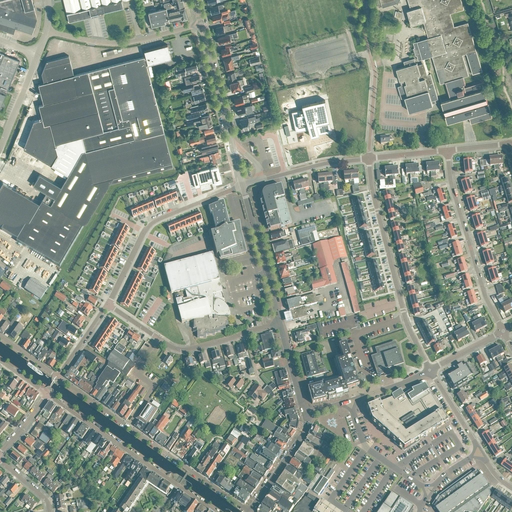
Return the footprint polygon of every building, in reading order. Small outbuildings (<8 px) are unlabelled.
[(0,0),(0,28),(13,33),(15,28),(32,33),(37,19),(36,18),(36,17),(31,0),(0,0)] [(63,0),(69,22),(88,18),(87,16),(91,15),(123,7),(122,0),(63,0)] [(171,0),(172,1),(164,3),(165,8),(166,8),(175,6),(176,6),(177,6),(178,5),(183,4),(182,0),(171,0)] [(376,0),(379,7),(380,6),(382,6),(382,7),(397,3),(397,4),(399,0),(407,0),(411,9),(407,10),(411,24),(423,21),(428,37),(413,42),(414,47),(413,47),(413,48),(415,55),(417,55),(418,60),(421,59),(422,63),(417,64),(417,62),(415,62),(414,57),(403,61),(405,65),(403,66),(396,68),(401,84),(397,85),(401,98),(405,97),(409,111),(433,104),(432,101),(438,99),(434,84),(430,73),(429,73),(424,58),(432,56),(436,70),(440,83),(445,82),(446,82),(450,97),(449,98),(441,100),(442,103),(444,110),(445,110),(446,115),(448,121),(448,122),(469,116),(471,123),(492,117),(490,109),(488,102),(486,96),(484,88),(482,82),(465,87),(465,86),(464,84),(465,84),(463,77),(469,75),(467,68),(463,54),(467,53),(467,54),(467,56),(473,74),(474,73),(482,71),(476,50),(476,48),(468,22),(454,26),(450,13),(464,9),(461,0),(376,0)] [(211,14),(219,12),(218,8),(223,7),(222,4),(218,5),(218,6),(209,8),(211,14)] [(161,9),(148,12),(151,26),(187,17),(184,7),(167,11),(166,8),(165,8),(161,9)] [(222,14),(212,17),(213,21),(219,19),(219,21),(223,20),(223,19),(229,17),(229,15),(228,12),(222,14)] [(217,34),(225,32),(224,30),(229,29),(228,24),(223,26),(215,28),(215,29),(215,31),(216,31),(217,34)] [(234,37),(237,36),(236,32),(232,33),(225,35),(225,36),(218,38),(218,40),(218,41),(218,42),(219,43),(222,43),(223,44),(229,42),(229,41),(231,41),(230,38),(233,37),(234,37)] [(3,182),(0,186),(0,222),(5,225),(1,231),(17,240),(16,242),(60,268),(109,183),(173,167),(172,162),(164,131),(149,74),(146,64),(171,58),(167,44),(144,50),(146,57),(144,58),(144,56),(74,75),(69,55),(46,61),(41,73),(44,82),(38,84),(43,104),(39,105),(42,118),(33,121),(23,148),(51,164),(54,166),(68,174),(61,186),(39,173),(33,185),(46,192),(54,197),(50,204),(42,199),(39,203),(3,182)] [(232,46),(226,47),(226,48),(221,49),(222,52),(221,53),(221,54),(222,54),(222,55),(230,53),(229,48),(230,48),(231,50),(237,48),(237,44),(232,45),(232,46)] [(0,107),(6,94),(4,93),(5,89),(7,90),(19,60),(0,52),(0,107)] [(225,64),(232,62),(231,59),(233,59),(234,59),(239,58),(238,54),(223,58),(224,59),(223,59),(224,62),(225,64)] [(251,65),(260,62),(259,56),(249,59),(251,65)] [(197,68),(196,62),(184,65),(176,67),(176,70),(185,68),(186,71),(197,68)] [(232,62),(225,64),(226,66),(225,67),(226,69),(226,70),(234,68),(233,66),(237,65),(236,62),(232,63),(232,62)] [(245,74),(244,69),(238,71),(239,71),(234,72),(234,71),(227,73),(228,79),(236,77),(235,75),(239,74),(240,75),(245,74)] [(185,77),(184,77),(185,80),(186,85),(192,83),(192,82),(200,80),(199,74),(190,77),(190,76),(190,75),(185,77)] [(232,91),(241,88),(240,84),(244,83),(242,78),(237,80),(237,81),(230,83),(231,87),(230,87),(231,90),(232,90),(232,91)] [(199,86),(199,83),(190,85),(182,87),(184,92),(191,90),(192,94),(203,91),(202,87),(201,87),(201,85),(199,86)] [(192,102),(205,99),(204,93),(190,96),(192,102)] [(235,105),(244,103),(243,99),(247,98),(246,94),(242,95),(242,96),(239,97),(234,98),(235,101),(234,102),(234,104),(235,104),(235,105)] [(303,109),(291,111),(296,131),(308,129),(311,137),(319,134),(331,131),(325,100),(310,103),(302,105),(303,109)] [(208,108),(206,103),(198,105),(198,104),(190,106),(191,112),(199,110),(199,111),(208,108)] [(237,109),(236,110),(237,112),(238,115),(243,114),(253,112),(252,108),(251,104),(244,106),(244,107),(237,109)] [(188,126),(198,123),(211,120),(209,115),(201,117),(202,120),(193,122),(193,120),(187,122),(188,126)] [(256,121),(255,116),(248,118),(248,117),(239,119),(241,125),(254,121),(256,121)] [(211,120),(198,123),(199,128),(204,127),(212,125),(211,120)] [(214,131),(212,126),(191,132),(191,134),(199,132),(204,131),(205,134),(214,131)] [(206,137),(205,135),(189,139),(190,144),(206,140),(207,142),(216,140),(215,135),(206,137)] [(203,153),(210,151),(218,149),(217,143),(201,148),(203,153)] [(204,159),(220,155),(219,150),(209,152),(210,155),(208,155),(203,157),(204,159)] [(494,172),(496,171),(497,171),(495,158),(489,159),(489,161),(483,161),(484,165),(484,167),(494,166),(494,172)] [(464,168),(471,167),(471,163),(474,162),(474,159),(470,160),(470,161),(463,161),(464,168)] [(221,181),(217,166),(199,171),(200,172),(197,173),(200,184),(214,181),(215,183),(221,181)] [(413,184),(413,180),(411,166),(405,167),(406,175),(410,175),(410,184),(413,184)] [(413,180),(415,180),(415,174),(422,174),(421,167),(418,168),(418,166),(411,166),(413,180)] [(350,187),(352,187),(350,173),(343,173),(344,182),(350,181),(350,183),(349,183),(350,187)] [(323,189),(326,189),(324,175),(317,176),(318,184),(324,184),(324,186),(323,186),(323,189)] [(463,189),(469,187),(468,182),(472,181),(471,178),(467,180),(461,182),(463,189)] [(510,185),(508,179),(499,181),(498,178),(493,180),(493,183),(498,182),(498,184),(501,183),(502,187),(510,185)] [(303,195),(305,195),(304,191),(303,190),(308,188),(306,180),(299,182),(303,195)] [(395,181),(392,182),(392,183),(390,183),(389,181),(386,181),(379,182),(380,187),(380,190),(395,189),(395,181)] [(307,200),(305,195),(303,195),(299,182),(293,184),(295,192),(300,191),(300,192),(299,193),(300,196),(299,197),(300,202),(307,200)] [(502,187),(499,188),(501,194),(504,193),(511,191),(510,185),(502,187)] [(270,230),(291,225),(281,186),(267,190),(265,191),(263,192),(262,194),(261,197),(262,199),(262,202),(260,203),(267,228),(269,227),(270,231),(270,230)] [(415,196),(423,193),(421,187),(414,190),(415,196)] [(469,187),(463,189),(465,195),(471,193),(471,194),(475,192),(475,190),(471,191),(469,187)] [(490,200),(487,191),(480,193),(483,202),(490,200)] [(501,194),(500,194),(501,196),(505,195),(506,199),(511,196),(511,192),(511,191),(504,193),(501,194)] [(178,200),(174,192),(169,194),(172,202),(178,200)] [(385,200),(394,198),(394,196),(389,197),(388,192),(383,193),(385,200)] [(172,202),(169,194),(164,196),(167,204),(172,202)] [(167,204),(164,196),(158,198),(162,207),(162,206),(167,204),(167,205),(167,204)] [(468,206),(475,204),(474,200),(477,199),(477,196),(472,198),(466,200),(468,206)] [(511,196),(506,199),(502,200),(503,202),(507,201),(508,205),(511,203),(511,196)] [(386,207),(392,206),(390,201),(395,200),(397,200),(397,197),(396,197),(385,200),(386,207)] [(162,207),(158,198),(153,201),(156,209),(162,207)] [(313,203),(312,199),(307,200),(300,202),(297,203),(298,207),(313,203)] [(360,199),(351,201),(353,207),(362,205),(360,199)] [(154,210),(151,201),(146,204),(149,212),(154,210)] [(229,227),(225,211),(226,211),(223,202),(218,204),(218,205),(208,209),(211,215),(212,215),(217,233),(216,233),(215,231),(208,232),(211,241),(212,241),(217,257),(218,257),(220,261),(246,254),(240,234),(239,224),(229,227)] [(149,212),(146,204),(140,206),(144,214),(149,212)] [(475,204),(468,206),(470,213),(476,211),(481,210),(480,208),(476,209),(475,204)] [(362,205),(353,207),(354,213),(363,211),(362,205)] [(144,214),(140,206),(135,208),(138,216),(139,216),(143,214),(144,214)] [(388,214),(398,212),(397,210),(393,211),(392,206),(386,207),(388,214)] [(138,216),(135,208),(130,210),(133,218),(138,216)] [(398,212),(388,214),(390,221),(395,220),(394,215),(398,214),(398,212)] [(202,221),(199,213),(193,215),(197,224),(202,221)] [(473,224),(480,222),(479,218),(483,217),(482,214),(478,215),(478,216),(471,218),(473,224)] [(197,224),(193,215),(188,217),(191,226),(197,224)] [(191,226),(188,217),(183,220),(186,228),(191,226)] [(186,228),(183,220),(177,222),(181,230),(186,228)] [(181,230),(177,222),(172,224),(175,232),(181,230)] [(366,222),(357,224),(359,230),(368,228),(366,222)] [(480,222),(473,224),(475,231),(481,229),(482,229),(486,228),(485,226),(482,227),(480,222)] [(175,232),(172,224),(167,226),(170,235),(175,232)] [(393,232),(402,229),(402,228),(398,229),(396,224),(391,225),(393,232)] [(129,229),(121,225),(118,231),(127,235),(129,229)] [(315,228),(313,229),(302,232),(298,233),(302,246),(315,243),(312,233),(316,232),(315,228)] [(394,239),(400,237),(399,233),(403,232),(402,229),(393,232),(394,239)] [(127,235),(118,231),(116,236),(124,240),(126,235),(127,235)] [(479,242),(486,240),(484,235),(488,234),(487,232),(483,233),(483,234),(477,236),(479,242)] [(279,234),(270,236),(270,237),(269,237),(270,239),(271,240),(272,242),(283,239),(285,238),(284,237),(283,238),(283,236),(280,237),(279,234)] [(369,234),(360,236),(362,242),(371,239),(369,234)] [(122,245),(124,240),(116,236),(113,241),(122,245)] [(396,246),(406,243),(408,243),(408,241),(401,242),(400,237),(394,239),(396,246)] [(327,242),(333,262),(346,258),(341,238),(327,242)] [(486,240),(479,242),(481,248),(487,246),(487,247),(492,246),(491,243),(487,244),(486,240)] [(119,250),(121,245),(122,245),(113,241),(111,246),(119,250)] [(291,241),(272,247),(274,255),(294,250),(291,241)] [(333,262),(327,242),(327,241),(312,246),(317,261),(317,264),(319,271),(332,267),(333,263),(333,262)] [(406,243),(396,246),(398,253),(403,251),(402,246),(406,245),(406,243)] [(454,251),(460,249),(458,243),(448,246),(449,249),(453,248),(454,251)] [(116,257),(118,252),(110,248),(107,253),(116,257)] [(153,258),(155,253),(147,249),(145,254),(153,258)] [(452,259),(462,256),(460,249),(454,251),(455,255),(451,256),(452,259)] [(374,250),(365,253),(365,254),(366,259),(369,258),(375,256),(374,250)] [(484,260),(491,258),(490,253),(494,252),(493,250),(488,251),(489,252),(482,254),(484,260)] [(113,262),(115,257),(116,257),(107,253),(105,258),(113,262)] [(153,258),(145,254),(142,259),(150,263),(153,258)] [(168,265),(172,256),(168,254),(163,263),(168,265)] [(284,257),(283,254),(274,256),(277,265),(286,263),(285,260),(293,258),(292,255),(284,257)] [(168,267),(164,268),(168,285),(171,295),(174,294),(185,291),(187,299),(183,300),(183,298),(176,300),(178,309),(181,324),(188,322),(193,321),(193,329),(193,333),(197,333),(197,339),(206,339),(206,336),(215,336),(215,333),(220,333),(220,330),(225,330),(225,324),(228,324),(228,318),(228,316),(228,314),(227,313),(230,312),(228,309),(226,306),(223,303),(225,302),(216,269),(215,263),(212,255),(168,267)] [(409,261),(410,261),(410,259),(406,260),(404,255),(399,257),(401,264),(409,261)] [(111,267),(113,263),(113,262),(105,258),(102,264),(111,268),(111,267)] [(491,258),(484,260),(486,266),(492,264),(493,265),(497,264),(496,261),(493,262),(491,258)] [(150,263),(142,259),(140,264),(148,268),(150,263)] [(459,268),(465,266),(463,259),(453,262),(454,265),(457,264),(459,268)] [(403,271),(408,269),(407,264),(411,263),(410,261),(409,261),(401,264),(403,271)] [(377,262),(368,264),(369,270),(378,268),(377,262)] [(110,268),(111,268),(102,264),(100,268),(100,269),(108,273),(110,268)] [(145,274),(148,268),(140,264),(137,270),(145,274)] [(279,275),(287,272),(287,270),(291,268),(292,268),(292,266),(291,265),(278,269),(279,275)] [(465,266),(459,268),(460,271),(456,272),(457,275),(467,272),(465,266)] [(322,279),(334,276),(332,267),(319,271),(322,279)] [(489,278),(497,275),(495,271),(499,270),(498,268),(494,269),(488,271),(489,278)] [(408,269),(403,271),(404,278),(414,275),(413,273),(409,274),(408,269)] [(105,280),(107,274),(99,271),(97,276),(105,280)] [(287,272),(279,275),(281,280),(294,277),(294,276),(293,276),(292,274),(288,275),(287,272)] [(380,273),(371,276),(371,278),(372,281),(381,279),(380,273)] [(141,283),(143,277),(135,274),(133,279),(141,283)] [(414,275),(404,278),(406,285),(412,283),(410,278),(414,277),(414,275)] [(497,275),(489,278),(491,284),(498,282),(502,281),(501,279),(498,280),(497,275)] [(104,280),(105,280),(97,276),(94,281),(102,285),(104,280)] [(334,276),(322,279),(322,280),(324,287),(337,284),(334,276)] [(464,284),(470,282),(468,276),(458,279),(459,281),(462,280),(464,284)] [(40,300),(47,290),(32,279),(25,290),(40,300)] [(138,288),(141,283),(133,279),(130,284),(138,288)] [(290,283),(289,279),(281,282),(282,284),(283,285),(283,286),(284,288),(292,286),(293,288),(299,287),(304,285),(303,283),(302,283),(298,284),(294,285),(293,282),(290,283)] [(312,291),(324,287),(322,280),(310,283),(312,291)] [(100,290),(102,285),(94,281),(91,286),(100,290)] [(11,289),(3,282),(0,286),(0,288),(7,294),(11,289)] [(470,282),(464,284),(465,288),(461,289),(462,291),(472,288),(470,282)] [(136,293),(138,288),(130,284),(128,289),(136,293)] [(97,295),(99,290),(100,290),(91,286),(89,291),(97,295)] [(409,296),(418,293),(418,291),(414,292),(413,287),(407,289),(409,296)] [(133,298),(136,293),(128,289),(125,294),(133,298)] [(293,292),(292,289),(283,291),(284,295),(285,295),(286,295),(287,298),(298,295),(298,294),(297,294),(296,291),(293,292)] [(469,300),(475,298),(473,292),(463,295),(464,298),(467,297),(469,300)] [(66,299),(57,293),(54,297),(63,303),(66,299)] [(411,303),(416,301),(415,296),(419,295),(418,293),(409,296),(411,303)] [(131,303),(133,298),(125,294),(123,299),(131,303)] [(8,310),(17,298),(12,295),(3,307),(8,310)] [(307,317),(304,308),(317,304),(315,295),(293,301),(287,303),(289,312),(292,311),(295,321),(307,317)] [(97,302),(91,297),(89,299),(88,298),(86,300),(95,306),(97,302)] [(475,298),(469,300),(470,304),(466,305),(467,308),(477,305),(475,298)] [(123,299),(120,304),(128,308),(131,303),(123,299)] [(505,314),(510,311),(504,299),(502,300),(503,302),(499,304),(505,314)] [(412,310),(422,307),(421,305),(417,306),(416,301),(411,303),(412,310)] [(80,306),(90,313),(92,309),(86,305),(84,307),(81,305),(80,306)] [(87,317),(90,313),(80,306),(79,308),(80,309),(79,312),(87,317)] [(422,307),(412,310),(414,317),(420,315),(418,310),(422,309),(422,307)] [(289,314),(282,316),(285,324),(292,323),(289,314)] [(72,318),(82,324),(85,321),(78,316),(77,318),(73,316),(72,318)] [(475,318),(481,330),(487,327),(483,319),(479,321),(477,317),(475,318)] [(3,318),(1,320),(3,321),(0,324),(0,332),(3,335),(9,326),(11,324),(3,318)] [(15,340),(23,328),(15,323),(17,320),(14,318),(11,324),(9,326),(12,328),(7,335),(15,340)] [(82,324),(72,318),(69,321),(73,324),(80,328),(82,324)] [(475,333),(481,330),(475,318),(472,319),(475,324),(471,325),(475,333)] [(115,329),(118,324),(111,319),(107,324),(115,329)] [(425,321),(417,325),(419,330),(428,327),(425,321)] [(115,329),(107,324),(104,329),(112,334),(115,329)] [(77,332),(67,325),(65,329),(68,331),(74,336),(77,332)] [(457,327),(463,339),(469,336),(465,329),(462,331),(459,326),(457,327)] [(428,327),(419,330),(422,336),(430,332),(428,327)] [(457,342),(463,339),(457,327),(455,328),(457,333),(454,335),(457,342)] [(108,339),(112,334),(104,329),(101,333),(101,334),(108,339)] [(30,335),(25,331),(20,338),(25,342),(21,347),(26,351),(31,344),(27,342),(28,341),(29,341),(31,337),(29,336),(30,335)] [(56,342),(61,335),(57,332),(52,339),(56,342)] [(132,340),(135,335),(130,332),(127,337),(126,336),(124,339),(126,341),(128,338),(131,340),(132,340)] [(307,336),(306,332),(303,332),(295,334),(294,335),(296,344),(297,345),(304,343),(303,338),(305,338),(305,337),(307,336)] [(430,332),(422,336),(424,341),(433,337),(430,332)] [(262,352),(275,349),(271,333),(265,335),(265,336),(261,337),(262,344),(260,345),(262,352)] [(108,339),(101,334),(98,338),(105,343),(108,339)] [(132,340),(131,340),(129,343),(131,344),(133,341),(137,344),(140,339),(135,335),(132,340)] [(433,337),(424,341),(427,346),(435,342),(433,337)] [(105,343),(98,338),(98,339),(95,343),(102,348),(105,343)] [(66,348),(69,344),(62,339),(59,345),(63,348),(64,347),(66,348)] [(38,340),(34,346),(32,344),(27,352),(32,355),(41,342),(38,340)] [(436,354),(441,352),(445,350),(440,341),(437,343),(438,345),(433,348),(436,354)] [(102,348),(95,343),(94,343),(95,343),(91,348),(99,353),(102,348)] [(114,351),(121,356),(126,349),(119,344),(114,351)] [(396,352),(393,344),(376,349),(378,355),(372,357),(378,376),(383,374),(384,376),(387,374),(388,375),(403,370),(401,365),(402,365),(402,364),(398,353),(397,352),(396,352)] [(43,347),(40,345),(33,356),(38,359),(44,350),(41,348),(43,347)] [(328,401),(343,397),(343,395),(348,393),(347,390),(359,386),(345,345),(338,347),(342,358),(333,361),(338,377),(314,383),(315,387),(308,389),(309,395),(310,399),(312,405),(326,401),(326,400),(328,399),(328,401)] [(244,354),(242,346),(236,348),(237,348),(236,349),(237,351),(239,356),(242,355),(243,359),(246,358),(245,354),(244,354)] [(494,350),(500,362),(501,362),(503,366),(508,363),(506,360),(503,361),(500,356),(504,354),(500,347),(494,350)] [(233,357),(231,349),(226,350),(228,358),(229,358),(230,361),(233,360),(235,367),(238,366),(236,356),(233,357)] [(44,350),(38,359),(42,362),(45,359),(47,360),(53,353),(50,351),(48,353),(44,350)] [(498,363),(500,362),(494,350),(488,353),(492,360),(496,359),(498,363)] [(124,358),(121,356),(114,351),(109,358),(107,360),(107,361),(108,362),(107,368),(103,374),(99,380),(96,384),(95,385),(97,387),(90,396),(100,403),(107,392),(104,390),(109,383),(113,385),(121,374),(127,377),(135,365),(130,361),(130,362),(129,361),(124,358)] [(282,358),(280,351),(275,353),(275,352),(270,353),(271,356),(268,357),(268,358),(262,360),(264,370),(274,367),(272,360),(282,358)] [(75,371),(84,357),(87,359),(87,360),(92,364),(97,358),(91,354),(89,357),(81,352),(70,368),(64,378),(73,384),(77,378),(77,377),(79,374),(75,371)] [(218,353),(211,354),(213,361),(212,361),(213,366),(219,364),(220,368),(224,367),(224,365),(225,365),(223,359),(222,359),(219,360),(218,353)] [(314,358),(312,353),(303,356),(304,362),(303,362),(307,378),(325,374),(323,369),(318,371),(315,361),(314,358)] [(52,369),(56,363),(53,361),(55,357),(52,355),(49,359),(51,360),(47,366),(52,369)] [(206,363),(205,356),(198,358),(200,365),(205,364),(206,369),(210,368),(209,362),(206,363)] [(485,363),(482,356),(476,359),(479,366),(484,364),(485,366),(487,365),(486,362),(485,363)] [(168,367),(172,360),(167,357),(163,364),(161,363),(162,362),(160,360),(156,366),(158,368),(160,367),(163,369),(165,365),(168,367)] [(188,360),(188,359),(184,360),(185,364),(186,364),(187,368),(192,367),(193,372),(197,371),(196,366),(193,366),(191,359),(188,360)] [(472,375),(466,364),(462,367),(461,365),(457,368),(458,369),(447,376),(451,383),(449,384),(453,390),(467,381),(466,379),(472,375)] [(103,374),(107,368),(101,365),(99,369),(102,371),(101,373),(103,374)] [(506,375),(511,371),(511,370),(510,366),(503,369),(505,372),(502,374),(498,376),(499,379),(500,378),(503,377),(506,375)] [(281,382),(287,380),(285,371),(274,374),(278,387),(282,385),(281,382)] [(509,380),(511,378),(511,371),(506,375),(503,377),(500,378),(499,379),(500,381),(507,377),(509,380)] [(73,384),(77,387),(82,379),(80,378),(81,376),(83,374),(81,373),(77,378),(73,384)] [(96,384),(99,380),(94,376),(91,381),(92,381),(90,384),(88,383),(86,385),(87,386),(83,391),(89,395),(95,387),(93,386),(95,384),(96,384)] [(131,388),(134,384),(129,380),(129,379),(127,377),(120,387),(123,388),(125,384),(131,388)] [(15,389),(20,381),(15,378),(13,381),(11,380),(6,386),(13,392),(15,389)] [(236,382),(238,379),(236,383),(233,380),(231,378),(230,378),(225,385),(231,390),(233,387),(234,387),(233,386),(236,383),(236,382)] [(86,385),(88,383),(83,379),(82,379),(77,387),(83,391),(87,386),(86,385)] [(234,387),(233,387),(239,391),(244,384),(241,381),(239,379),(238,380),(238,379),(236,382),(236,383),(233,386),(234,387)] [(20,391),(25,385),(20,382),(16,388),(20,391)] [(290,390),(288,382),(282,383),(283,386),(278,387),(279,389),(277,390),(278,391),(284,389),(284,391),(290,390)] [(164,383),(162,387),(169,392),(172,388),(164,383)] [(179,392),(182,389),(174,383),(172,387),(179,392)] [(267,386),(272,392),(277,388),(273,383),(268,387),(267,386)] [(25,394),(29,388),(25,385),(18,396),(20,398),(23,394),(25,394)] [(263,392),(259,389),(260,388),(256,385),(253,389),(248,396),(255,401),(257,398),(262,402),(268,395),(269,396),(272,392),(267,386),(263,392)] [(372,421),(404,450),(448,422),(425,385),(412,391),(409,393),(404,395),(401,390),(392,395),(393,398),(367,408),(372,421)] [(138,396),(143,389),(138,386),(134,393),(129,399),(126,402),(125,402),(117,415),(123,419),(133,404),(133,403),(138,396)] [(29,401),(35,392),(30,389),(25,396),(27,397),(26,398),(28,399),(27,400),(29,401)] [(106,407),(117,391),(115,390),(111,396),(111,397),(108,395),(101,404),(106,407)] [(110,410),(116,401),(114,399),(114,398),(115,399),(119,393),(117,391),(106,407),(110,410)] [(284,401),(292,399),(290,391),(281,393),(284,401)] [(481,401),(490,395),(488,391),(479,397),(481,401)] [(35,392),(29,401),(28,402),(30,404),(32,401),(34,402),(39,395),(35,392)] [(459,400),(468,394),(467,393),(464,395),(462,392),(456,396),(459,400)] [(468,394),(459,400),(462,405),(468,401),(466,398),(469,396),(468,394)] [(118,404),(122,398),(120,397),(116,401),(110,410),(116,414),(120,406),(118,404)] [(181,403),(175,399),(171,405),(177,409),(181,403)] [(286,410),(295,408),(293,400),(284,402),(286,410)] [(43,417),(47,420),(50,416),(50,415),(56,407),(49,402),(42,411),(45,414),(43,417)] [(160,406),(153,402),(151,406),(147,403),(135,420),(138,422),(134,427),(142,432),(145,427),(146,427),(160,406)] [(133,403),(133,404),(123,419),(126,421),(134,409),(136,406),(137,405),(133,403)] [(468,415),(473,412),(472,409),(475,407),(473,404),(471,405),(471,406),(465,410),(468,415)] [(10,407),(7,405),(1,413),(6,417),(8,414),(14,418),(18,412),(11,407),(10,407)] [(280,418),(282,416),(284,419),(284,418),(284,417),(288,416),(290,424),(298,422),(295,408),(284,411),(280,415),(278,417),(280,418)] [(59,419),(63,412),(58,409),(53,415),(51,419),(54,421),(56,418),(59,419)] [(472,420),(480,415),(478,412),(476,413),(476,414),(475,415),(473,412),(468,415),(472,420)] [(194,415),(186,425),(192,429),(199,420),(194,415)] [(475,425),(480,422),(478,419),(479,418),(479,419),(481,418),(480,415),(472,420),(475,425)] [(70,436),(79,423),(68,416),(63,424),(65,426),(66,426),(68,427),(64,432),(70,436)] [(155,428),(149,437),(153,440),(158,432),(160,433),(163,429),(166,426),(168,422),(162,417),(155,428)] [(282,432),(281,431),(266,421),(261,429),(271,436),(286,446),(291,439),(282,432)] [(298,422),(290,424),(289,426),(289,428),(297,431),(298,422)] [(155,428),(154,428),(152,426),(149,424),(143,433),(149,437),(155,428)] [(81,441),(89,430),(82,425),(74,436),(81,441)] [(198,426),(193,435),(198,438),(204,430),(198,426)] [(308,436),(322,443),(324,438),(320,436),(320,434),(323,436),(324,435),(330,439),(330,438),(334,441),(336,439),(326,432),(323,430),(322,431),(313,427),(308,436)] [(282,432),(291,439),(296,432),(289,429),(287,432),(283,429),(281,431),(282,432)] [(88,447),(96,435),(91,431),(82,443),(81,443),(78,448),(81,450),(85,445),(88,447)] [(237,440),(240,435),(234,431),(231,435),(237,440)] [(485,441),(490,438),(488,435),(491,433),(490,431),(482,436),(485,441)] [(163,447),(168,439),(161,433),(155,442),(163,447)] [(175,443),(178,438),(177,438),(179,436),(176,433),(171,440),(170,439),(164,448),(169,452),(175,443)] [(47,445),(51,439),(43,434),(39,440),(47,445)] [(93,450),(95,447),(96,446),(102,439),(97,436),(91,443),(95,446),(94,447),(93,446),(91,449),(93,450)] [(232,446),(236,440),(230,436),(226,441),(232,446)] [(277,459),(281,453),(281,452),(257,436),(253,442),(266,451),(265,451),(276,459),(277,459)] [(284,449),(286,446),(271,436),(269,439),(284,449)] [(324,444),(322,443),(308,436),(305,442),(321,450),(324,444)] [(246,447),(250,441),(244,437),(240,443),(246,447)] [(488,447),(498,441),(496,439),(493,441),(494,442),(493,442),(490,438),(485,441),(488,447)] [(36,443),(31,439),(30,441),(28,439),(24,443),(31,448),(32,446),(38,451),(39,450),(42,446),(37,441),(36,443)] [(102,439),(96,446),(101,450),(107,442),(102,439)] [(281,453),(284,449),(269,439),(267,442),(281,453)] [(492,452),(497,449),(495,445),(496,444),(496,445),(499,443),(498,441),(488,447),(492,452)] [(199,443),(196,442),(183,461),(188,465),(197,451),(196,450),(199,452),(203,447),(198,444),(199,443)] [(107,454),(113,447),(108,443),(101,452),(99,451),(96,455),(103,460),(107,454)] [(215,443),(196,471),(202,475),(221,448),(215,443)] [(230,455),(239,461),(240,461),(242,459),(245,461),(247,458),(251,460),(268,472),(272,466),(259,458),(258,460),(242,449),(244,446),(240,443),(235,450),(234,449),(230,455)] [(327,466),(330,461),(322,456),(315,451),(314,451),(313,452),(303,445),(298,453),(308,459),(309,457),(310,458),(310,459),(317,463),(319,461),(327,466)] [(23,455),(27,451),(21,446),(17,450),(23,455)] [(216,471),(230,450),(225,446),(217,457),(216,456),(203,476),(208,480),(215,470),(216,471)] [(113,457),(118,450),(113,447),(107,454),(110,456),(106,462),(108,464),(113,456),(113,457)] [(273,465),(277,460),(265,452),(265,451),(260,448),(256,453),(260,456),(259,456),(273,465)] [(497,449),(492,452),(495,458),(504,452),(502,450),(499,452),(497,449)] [(118,450),(113,457),(114,457),(109,465),(114,469),(125,455),(118,450)] [(20,458),(14,453),(10,457),(19,465),(23,459),(21,457),(20,458)] [(303,465),(308,469),(311,471),(315,465),(298,453),(294,458),(303,464),(303,465)] [(234,468),(239,461),(230,455),(225,462),(230,466),(234,468)] [(128,470),(129,469),(134,461),(126,456),(123,460),(123,461),(121,464),(125,467),(125,468),(128,470)] [(506,470),(510,464),(506,462),(508,459),(506,458),(500,466),(506,470)] [(264,478),(268,472),(248,459),(244,465),(264,478)] [(307,472),(308,469),(303,465),(302,466),(293,460),(289,465),(304,475),(307,472)] [(134,461),(129,469),(137,475),(142,467),(134,461)] [(317,475),(307,489),(318,497),(334,473),(332,471),(336,465),(330,461),(327,466),(324,471),(316,466),(312,471),(317,475)] [(227,472),(230,469),(229,468),(230,466),(225,462),(221,468),(225,471),(227,472)] [(28,471),(32,467),(28,463),(24,468),(28,471)] [(116,480),(125,467),(121,465),(112,477),(116,480)] [(244,475),(259,485),(263,480),(243,466),(241,468),(244,470),(242,473),(244,475)] [(37,467),(31,474),(35,477),(41,470),(37,467)] [(302,477),(288,467),(284,472),(298,482),(297,482),(298,483),(302,477)] [(144,468),(137,479),(139,480),(119,509),(123,511),(129,511),(148,484),(167,497),(168,495),(169,496),(173,489),(152,474),(144,468)] [(221,479),(221,478),(225,471),(221,468),(216,476),(220,478),(221,479)] [(41,470),(35,477),(39,481),(45,474),(41,470)] [(128,482),(134,474),(130,471),(124,480),(128,482)] [(465,511),(478,511),(492,492),(476,471),(440,498),(434,507),(437,511),(464,511),(465,511)] [(303,496),(307,489),(298,483),(297,482),(298,482),(284,472),(275,485),(290,496),(298,502),(303,496)] [(255,490),(259,485),(244,475),(242,473),(238,479),(255,490)] [(45,474),(39,481),(44,484),(49,477),(45,474)] [(215,485),(220,478),(216,476),(212,482),(215,485)] [(49,477),(44,484),(48,488),(54,481),(49,477)] [(250,497),(254,492),(244,485),(234,477),(232,480),(236,482),(234,486),(242,491),(250,497)] [(310,485),(312,482),(305,477),(303,480),(310,485)] [(0,488),(2,486),(4,488),(9,481),(5,478),(0,483),(0,488)] [(234,487),(221,479),(220,478),(215,485),(224,491),(224,490),(229,494),(230,492),(231,493),(233,490),(233,489),(232,489),(234,487)] [(54,481),(48,488),(52,491),(58,484),(54,481)] [(58,484),(52,491),(56,495),(62,488),(58,484)] [(9,498),(12,494),(13,495),(18,489),(13,485),(8,491),(9,491),(6,495),(9,498)] [(245,504),(250,498),(234,487),(232,489),(233,489),(233,490),(231,493),(230,492),(229,494),(234,497),(234,498),(237,500),(244,505),(245,505),(245,504)] [(283,493),(274,487),(270,493),(293,508),(298,502),(284,493),(283,493)] [(170,511),(172,511),(176,506),(176,505),(183,495),(178,491),(170,502),(173,504),(169,511),(170,511)] [(496,491),(491,498),(496,502),(501,494),(496,491)] [(68,493),(63,500),(67,504),(73,497),(68,493)] [(279,511),(276,509),(278,507),(280,508),(279,509),(284,511),(290,511),(293,508),(270,493),(262,505),(272,511),(279,511)] [(409,511),(413,508),(400,499),(391,493),(378,511),(409,511)] [(312,511),(320,502),(307,494),(294,511),(312,511)] [(501,494),(496,502),(501,505),(506,497),(501,494)] [(183,511),(192,501),(184,496),(178,505),(183,508),(181,511),(183,511)] [(73,497),(67,504),(71,507),(77,500),(73,497)] [(506,497),(501,505),(505,508),(511,501),(506,497)] [(8,507),(13,501),(13,500),(10,498),(4,504),(8,507)] [(77,500),(71,507),(75,511),(81,504),(77,500)] [(193,511),(199,505),(192,501),(184,511),(193,511)]
